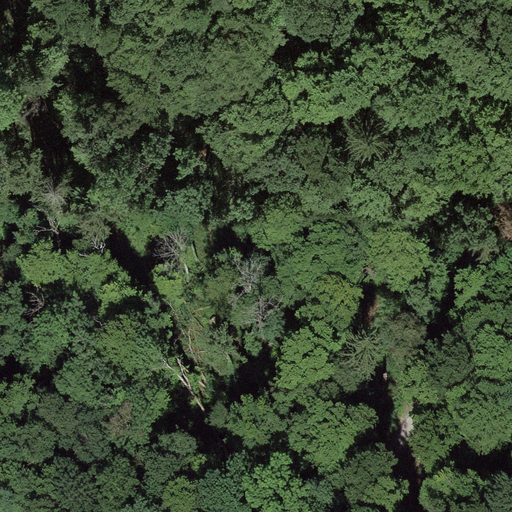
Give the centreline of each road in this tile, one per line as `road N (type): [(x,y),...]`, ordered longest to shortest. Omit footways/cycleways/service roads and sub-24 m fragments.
road 1 (track): [(511,277),(421,388),(351,511)]
road 2 (track): [(409,0),(425,24),(511,66)]
